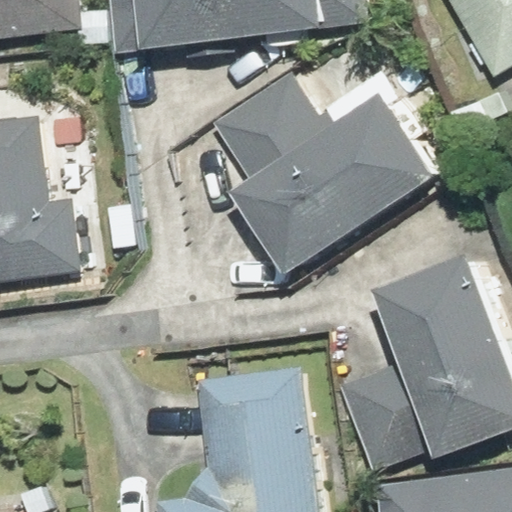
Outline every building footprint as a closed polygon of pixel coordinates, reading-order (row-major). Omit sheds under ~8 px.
[(0,0),(0,51),(89,47),(86,0),(0,0)] [(367,0),(119,0),(122,66),(370,56),(367,0)] [(511,69),(511,0),(446,0),(490,81),(511,69)] [(258,195),(238,208),(292,291),(450,190),(396,107),(343,141),(304,79),(219,134),(258,195)] [(0,294),(93,290),(88,198),(47,200),(44,126),(0,128),(0,294)] [(511,334),(491,272),(387,306),(408,370),(360,386),(391,479),(439,464),(444,479),(511,456),(511,334)] [(317,378),(208,388),(216,480),(202,481),(204,506),(166,510),(166,511),(338,511),(338,508),(329,509),(317,378)] [(511,511),(511,484),(393,494),(393,511),(511,511)]
